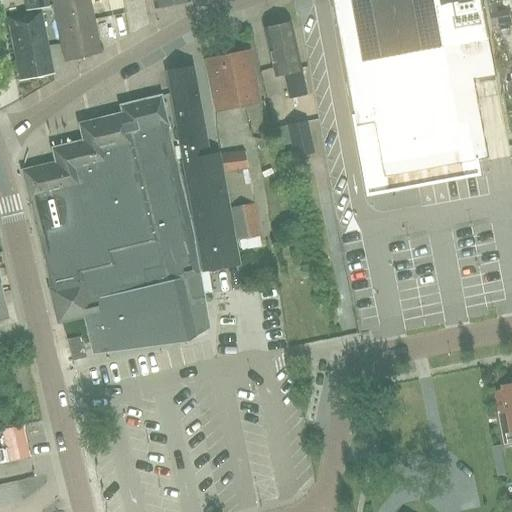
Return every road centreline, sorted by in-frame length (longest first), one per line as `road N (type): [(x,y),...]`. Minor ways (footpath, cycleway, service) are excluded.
road 1 (tertiary): [(82,511),(0,177)]
road 2 (unclassified): [(511,329),(355,361),(321,511)]
road 3 (residential): [(0,136),(203,13),(244,0)]
